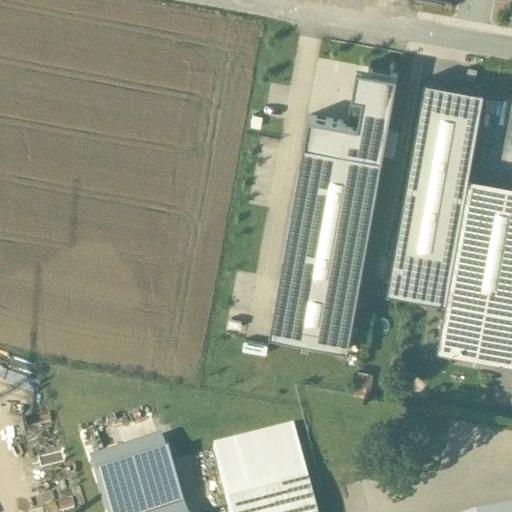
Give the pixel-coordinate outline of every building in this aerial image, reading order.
[(358,124),(309,115),(270,333),(349,347),(398,74),(357,67),(352,96),(362,98),(358,124)] [(484,90),(425,79),(387,290),(446,301),(469,174),(484,90)] [(511,182),(469,174),(446,301),(438,348),(511,361),(511,182)] [(370,372),(358,370),(353,393),(365,395),(370,372)] [(310,511),(289,426),(210,445),(227,511),(310,511)] [(182,511),(159,439),(87,461),(103,511),(182,511)]
